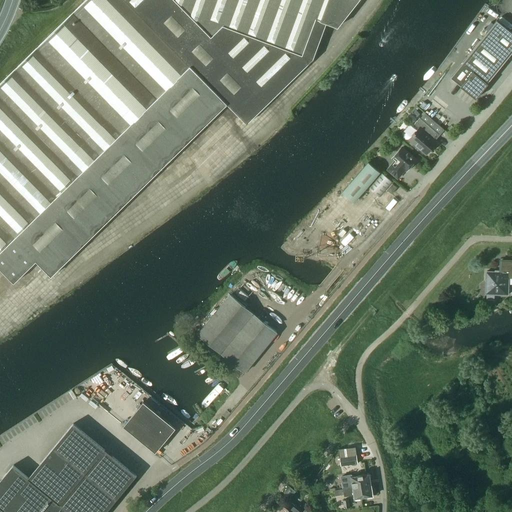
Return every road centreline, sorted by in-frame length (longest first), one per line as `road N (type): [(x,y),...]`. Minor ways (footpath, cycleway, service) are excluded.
road 1 (secondary): [(147,511),(220,451),(511,126)]
road 2 (unclassified): [(411,195),(511,80)]
